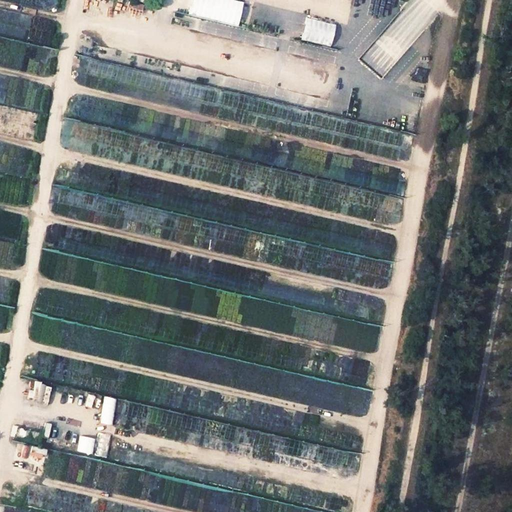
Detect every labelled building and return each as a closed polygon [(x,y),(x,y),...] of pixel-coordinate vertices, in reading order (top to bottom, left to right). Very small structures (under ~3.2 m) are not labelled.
[(237,26),(242,1),(235,0),(189,0),(187,15),(237,26)] [(304,18),(299,40),(330,47),(335,25),(304,18)] [(55,203),(105,214),(108,199),(59,188),(55,203)] [(368,259),(365,272),(387,277),(390,265),(368,259)] [(109,325),(111,315),(47,301),(45,311),(109,325)] [(106,358),(113,332),(33,313),(26,339),(106,358)] [(108,392),(113,367),(38,352),(33,377),(108,392)] [(99,423),(111,426),(115,399),(103,397),(99,423)] [(98,433),(94,455),(105,457),(109,435),(98,433)] [(91,454),(94,439),(79,436),(76,451),(91,454)] [(353,468),(356,455),(319,447),(318,453),(336,456),(335,464),(353,468)]
